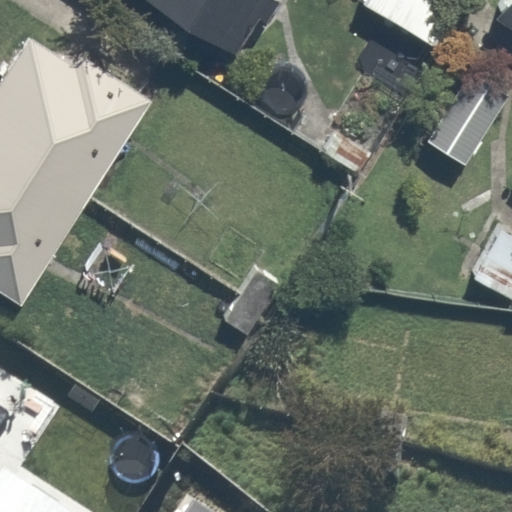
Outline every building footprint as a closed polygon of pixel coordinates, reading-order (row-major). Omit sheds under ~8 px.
[(250,0),(155,0),(223,43),(250,0)] [(452,0),(365,0),(428,39),(452,0)] [(511,0),(483,0),(511,20),(511,0)] [(33,6),(0,56),(0,290),(9,297),(149,82),(33,6)] [(509,294),(511,288),(511,219),(500,212),(465,265),(509,294)] [(66,511),(1,468),(0,470),(0,511),(66,511)] [(206,511),(194,503),(187,511),(206,511)]
